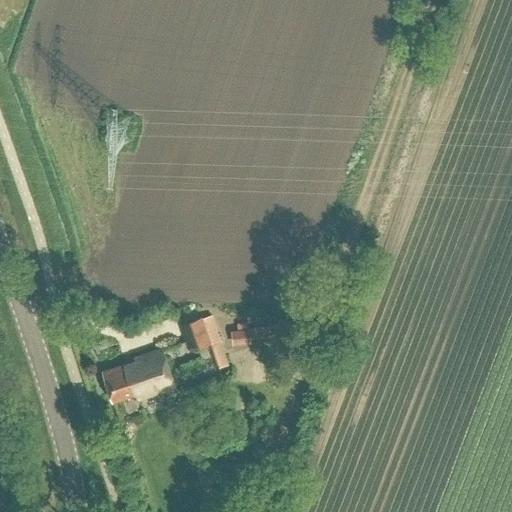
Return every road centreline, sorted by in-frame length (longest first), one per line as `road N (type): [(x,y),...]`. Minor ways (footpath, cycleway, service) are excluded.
road 1 (track): [(251,511),(430,0)]
road 2 (tertiary): [(74,511),(71,479),(0,249)]
